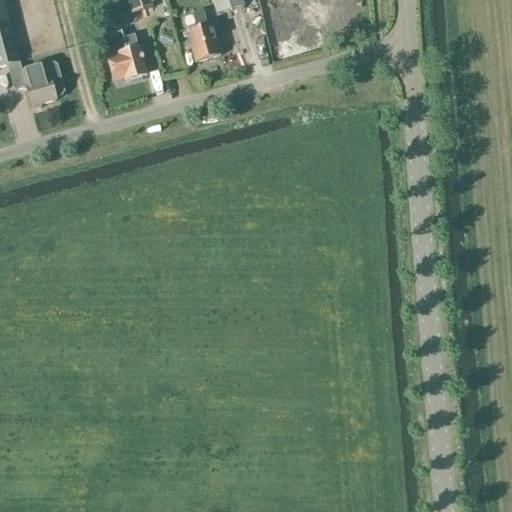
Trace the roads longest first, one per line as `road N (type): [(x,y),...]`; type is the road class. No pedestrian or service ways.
road 1 (tertiary): [(453,511),(408,51)]
road 2 (residential): [(0,155),(315,67),(408,51)]
